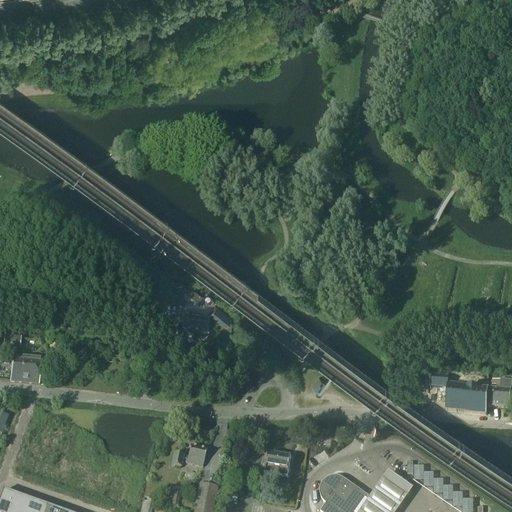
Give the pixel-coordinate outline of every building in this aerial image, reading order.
[(168,285),(166,302),(178,304),(180,287),(168,285)] [(188,290),(184,296),(195,304),(199,299),(188,290)] [(191,315),(181,314),(178,334),(203,337),(205,318),(191,316),(191,315)] [(2,348),(19,349),(20,340),(3,338),(2,348)] [(83,350),(73,349),(72,358),(82,358),(83,350)] [(12,356),(10,382),(10,383),(38,386),(41,359),(12,356)] [(509,410),(511,383),(501,382),(500,391),(488,390),(486,408),(509,410)] [(486,408),(488,390),(446,387),(444,412),(486,416),(486,408)] [(202,469),(206,451),(190,448),(187,458),(184,458),(182,465),(202,469)] [(274,484),(278,456),(267,454),(265,468),(261,467),(260,475),(264,476),(263,482),(274,484)] [(184,458),(173,455),(170,467),(181,470),(182,465),(184,458)] [(290,458),(278,456),(274,484),(285,485),(290,458)] [(196,476),(182,473),(181,480),(187,481),(194,483),(196,476)] [(387,475),(360,511),(397,511),(412,492),(387,475)] [(322,510),(321,511),(358,511),(368,498),(343,480),(341,479),(338,478),(336,478),(333,478),(330,479),(328,479),(326,481),(324,482),(322,484),(321,487),(320,489),(320,492),(320,494),(320,497),(321,499),(322,502),(324,504),(326,505),(322,510)] [(212,511),(218,488),(199,483),(193,511),(212,511)] [(170,487),(166,507),(177,510),(181,490),(170,487)] [(57,511),(3,492),(0,500),(0,511),(57,511)] [(151,511),(154,501),(144,499),(140,511),(151,511)]
